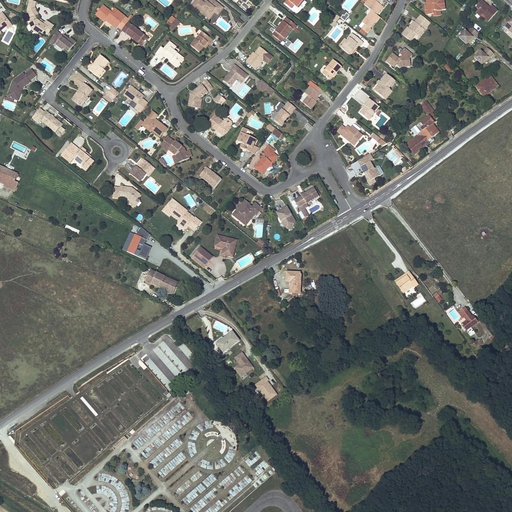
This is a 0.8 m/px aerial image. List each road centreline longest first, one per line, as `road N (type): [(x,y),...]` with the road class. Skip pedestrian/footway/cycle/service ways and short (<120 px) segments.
road 1 (tertiary): [(0,426),(356,212)]
road 2 (tertiary): [(356,212),(511,104)]
road 3 (residential): [(169,94),(180,125),(261,190),(302,170)]
road 4 (residential): [(311,145),(313,130),(369,63),(401,0)]
road 5 (residential): [(108,146),(49,96),(97,34)]
road 6 (residential): [(270,0),(223,54),(169,94)]
